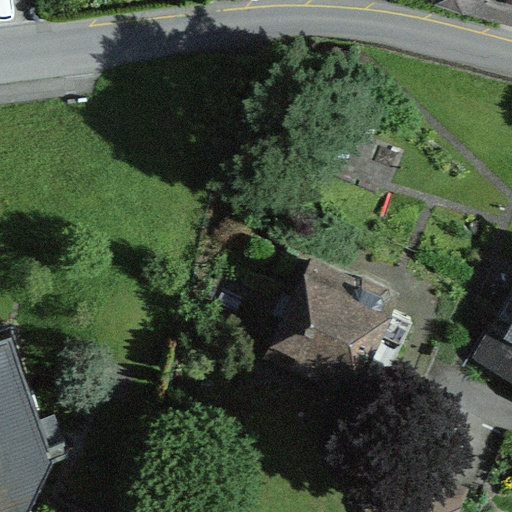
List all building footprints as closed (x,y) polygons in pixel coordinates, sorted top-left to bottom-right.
[(511,0),(449,0),(467,6),(511,21),(511,0)] [(396,300),(403,285),(331,249),(278,354),(366,397),(371,387),(393,398),(432,318),(396,300)] [(511,312),(490,351),(511,363),(511,312)] [(0,511),(44,511),(71,460),(25,326),(0,333),(0,511)] [(454,511),(469,479),(394,444),(361,511),(454,511)]
